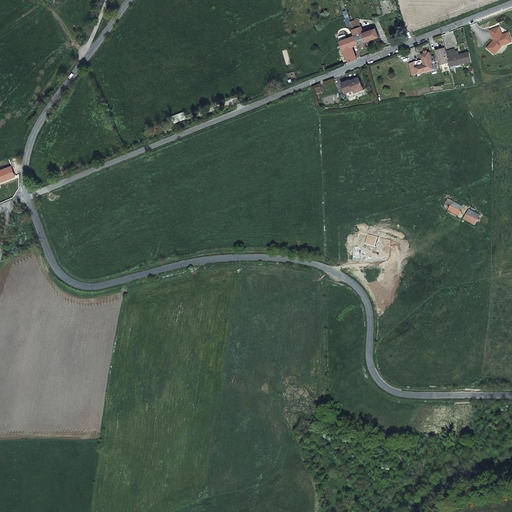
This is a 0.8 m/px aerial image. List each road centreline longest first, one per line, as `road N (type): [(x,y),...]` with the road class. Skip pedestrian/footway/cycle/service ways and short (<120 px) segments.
road 1 (secondary): [(511,394),(417,395),(382,385),(370,361),(363,294),(350,279),(308,261),(224,257),(76,283),(53,262),(28,198)]
road 2 (unclassified): [(28,198),(511,3)]
road 3 (secondary): [(128,0),(27,143),(20,173),(28,198)]
